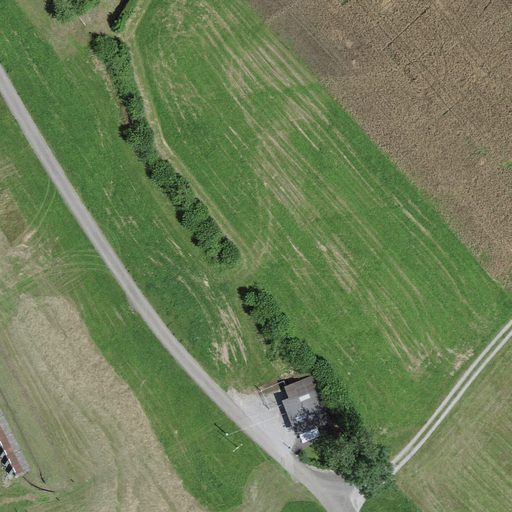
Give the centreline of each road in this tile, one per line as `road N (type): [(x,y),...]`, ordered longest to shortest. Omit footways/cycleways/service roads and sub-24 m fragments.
road 1 (track): [(0,71),(52,176),(147,316),(338,511)]
road 2 (track): [(334,505),(391,464),(511,322)]
